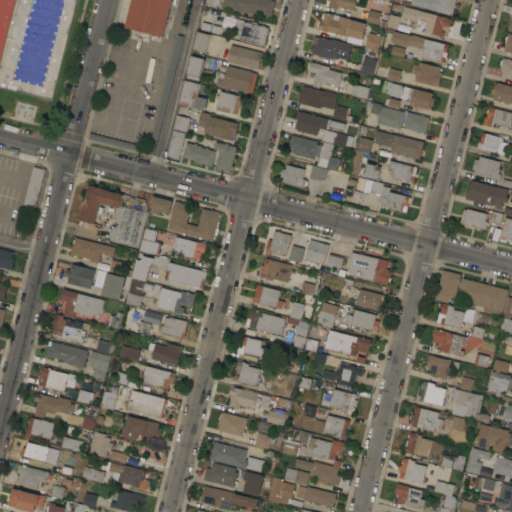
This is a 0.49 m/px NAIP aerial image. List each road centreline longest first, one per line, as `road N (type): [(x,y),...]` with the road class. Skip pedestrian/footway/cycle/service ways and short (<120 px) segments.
road 1 (residential): [(486,0),(357,511)]
road 2 (residential): [(106,0),(0,430)]
road 3 (residential): [(245,198),(168,511)]
road 4 (tertiary): [(245,198),(511,265)]
road 5 (tertiary): [(0,135),(245,198)]
road 6 (residential): [(296,0),(245,198)]
